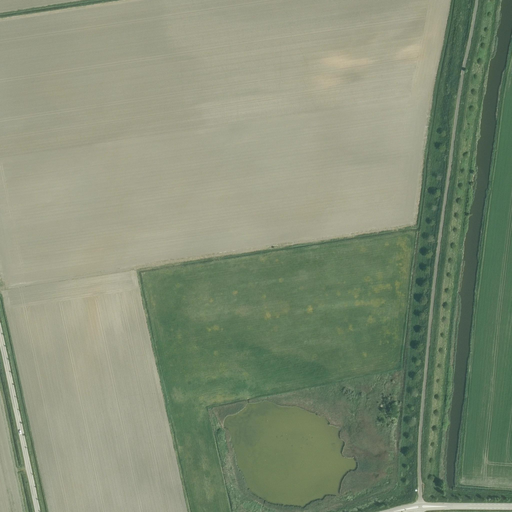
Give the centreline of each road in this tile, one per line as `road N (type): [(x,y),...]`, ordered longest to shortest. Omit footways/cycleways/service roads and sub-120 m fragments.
road 1 (unclassified): [(419,504),(431,311),(476,0)]
road 2 (unclassified): [(37,511),(0,335)]
